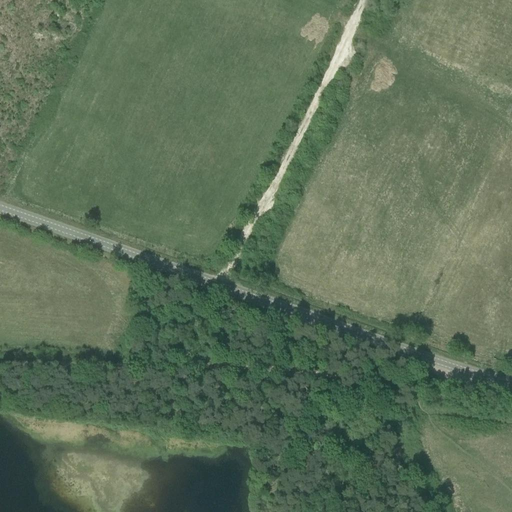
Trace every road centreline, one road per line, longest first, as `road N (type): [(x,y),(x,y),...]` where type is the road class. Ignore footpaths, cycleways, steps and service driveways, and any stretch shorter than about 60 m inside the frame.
road 1 (tertiary): [(0,208),(511,384)]
road 2 (track): [(0,363),(413,377)]
road 3 (track): [(218,285),(275,196),(365,0)]
